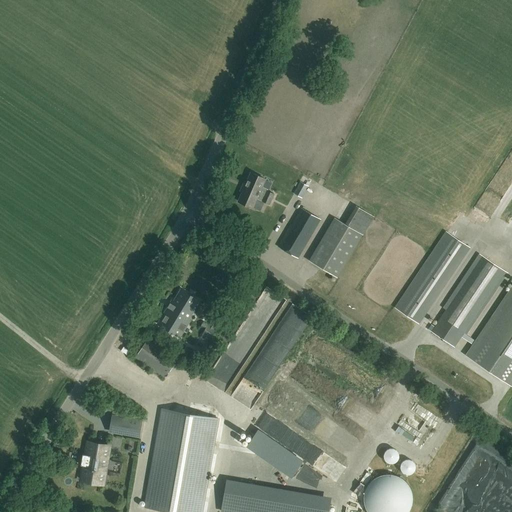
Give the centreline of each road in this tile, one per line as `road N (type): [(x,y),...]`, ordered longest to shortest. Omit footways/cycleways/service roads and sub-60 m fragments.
road 1 (unclassified): [(511,433),(186,214)]
road 2 (unclassified): [(0,511),(186,214)]
road 3 (unclassified): [(186,214),(280,0)]
